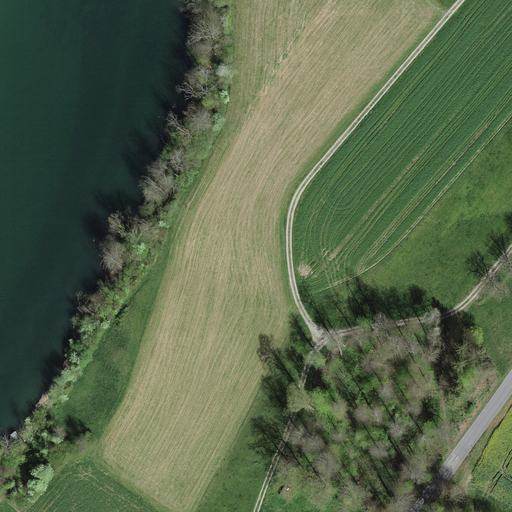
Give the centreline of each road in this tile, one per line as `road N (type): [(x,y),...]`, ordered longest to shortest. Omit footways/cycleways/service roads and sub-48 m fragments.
road 1 (track): [(255,511),(316,337),(291,272),(293,204),(460,0)]
road 2 (track): [(316,337),(454,311),(511,247)]
road 3 (tertiary): [(416,511),(511,379)]
